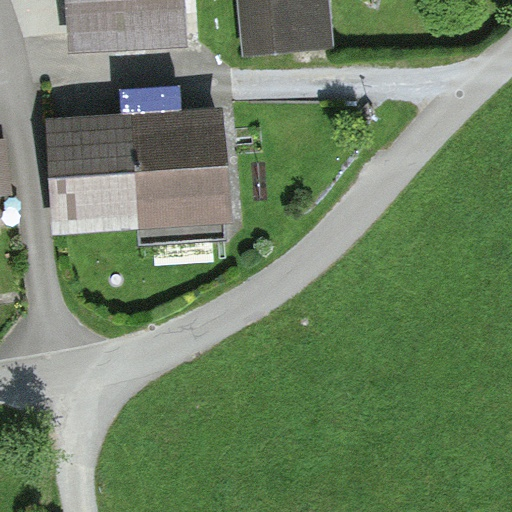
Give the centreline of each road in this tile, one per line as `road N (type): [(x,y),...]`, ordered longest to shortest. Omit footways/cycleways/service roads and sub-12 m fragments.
road 1 (residential): [(511,51),(336,231),(224,313),(110,362),(0,377)]
road 2 (track): [(110,362),(86,407),(89,511)]
